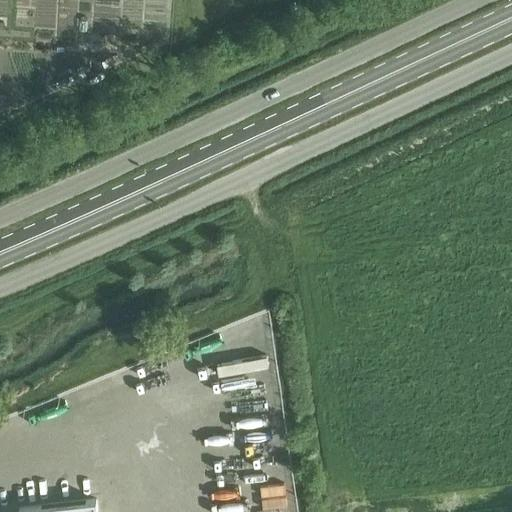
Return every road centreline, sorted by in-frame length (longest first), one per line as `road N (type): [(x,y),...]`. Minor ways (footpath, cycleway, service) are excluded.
road 1 (primary): [(0,250),(511,19)]
road 2 (unclassified): [(0,281),(511,54)]
road 3 (unclassified): [(481,0),(0,221)]
